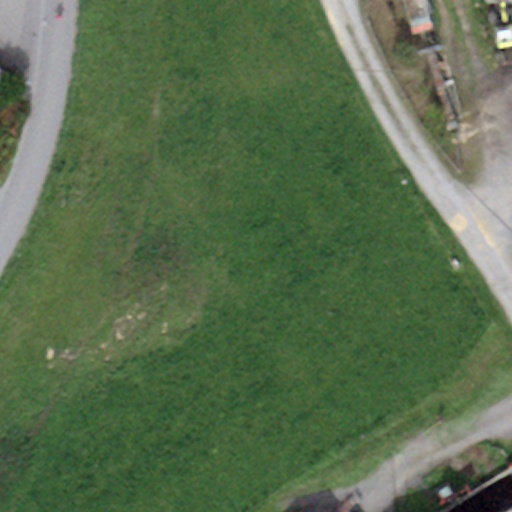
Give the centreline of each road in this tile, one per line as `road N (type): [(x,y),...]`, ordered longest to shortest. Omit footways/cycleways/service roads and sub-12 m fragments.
road 1 (track): [(335,0),(381,103),(511,291)]
road 2 (residential): [(0,241),(43,127),(62,0)]
